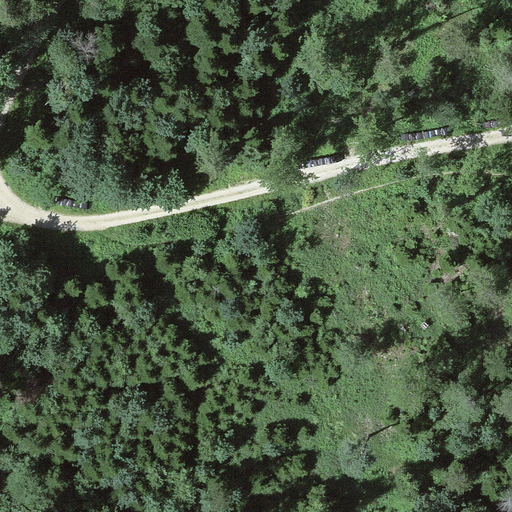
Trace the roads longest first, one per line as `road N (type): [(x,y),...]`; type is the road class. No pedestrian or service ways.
road 1 (track): [(0,193),(13,210),(81,223),(511,134)]
road 2 (track): [(0,126),(59,0)]
